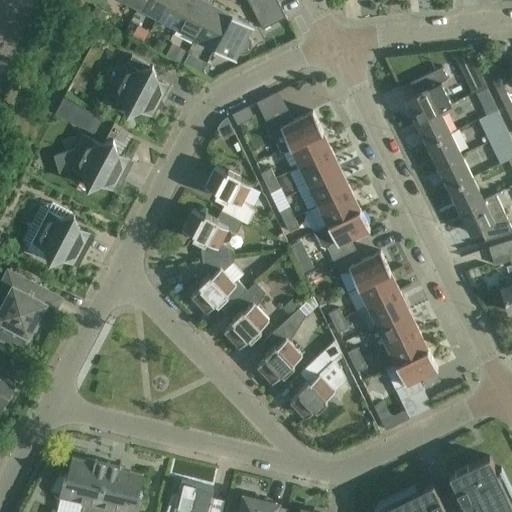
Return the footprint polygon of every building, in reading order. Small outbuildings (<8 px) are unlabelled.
[(158,17),(167,0),(142,0),(139,7),(158,17)] [(177,27),(191,0),(167,0),(158,17),(177,27)] [(196,37),(214,3),(208,0),(191,0),(177,27),(196,37)] [(257,16),(280,4),(278,0),(257,0),(250,4),(257,16)] [(216,47),(233,13),(229,11),(228,13),(224,11),(225,9),(214,3),(196,37),(216,47)] [(287,18),(280,4),(257,16),(264,30),(265,29),(264,28),(285,17),(286,18),(287,18)] [(248,34),(253,24),(242,18),(241,20),(237,18),(238,16),(233,13),(216,47),(235,58),(238,53),(240,54),(243,54),(245,54),(248,53),(250,51),(251,50),(252,48),(252,47),(252,46),(253,45),(253,44),(253,42),(252,41),(251,38),(250,36),(249,35),(248,34)] [(475,50),(458,59),(475,93),(476,92),(487,87),(478,69),(475,50)] [(152,66),(132,55),(112,93),(124,99),(128,113),(141,108),(157,117),(162,107),(159,105),(161,101),(165,102),(173,87),(157,78),(153,66),(152,66)] [(430,89),(442,83),(449,79),(442,66),(411,82),(416,94),(430,87),(430,89)] [(417,121),(440,110),(452,104),(442,83),(430,89),(430,87),(416,94),(406,99),(417,121)] [(498,109),(487,87),(476,92),(487,115),(498,109)] [(77,103),(65,97),(53,118),(62,123),(66,116),(71,115),(77,103)] [(254,119),(248,106),(233,114),(239,126),(254,119)] [(289,109),(267,120),(266,120),(281,151),(291,146),(321,132),(321,133),(323,132),(313,111),(294,120),(289,109)] [(508,132),(498,109),(487,115),(498,137),(508,132)] [(451,132),(440,110),(417,121),(428,144),(451,132)] [(328,146),(321,133),(321,132),(291,146),(300,166),(332,150),(330,145),(328,146)] [(462,155),(451,132),(428,144),(439,166),(462,155)] [(511,139),(508,132),(498,137),(490,141),(500,163),(509,160),(511,158),(511,139)] [(114,140),(101,144),(82,134),(73,151),(53,157),(58,172),(73,168),(85,174),(89,187),(102,183),(117,191),(123,181),(119,179),(122,175),(125,177),(134,161),(118,152),(114,140)] [(335,156),(332,150),(300,166),(310,185),(340,171),(333,157),(335,156)] [(473,177),(462,155),(439,166),(450,189),(473,177)] [(222,210),(243,221),(248,223),(255,211),(243,200),(251,184),(240,178),(241,176),(229,169),(227,171),(216,166),(206,186),(217,192),(216,194),(227,200),(222,210)] [(266,183),(276,178),(271,168),(261,173),(266,183)] [(347,185),(340,171),(310,185),(319,205),(352,189),(349,184),(347,185)] [(484,199),(473,177),(450,189),(461,211),(484,199)] [(276,178),(266,183),(271,193),(281,188),(276,178)] [(354,194),(352,189),(319,205),(329,224),(358,209),(352,195),(354,194)] [(511,226),(496,194),(484,199),(461,211),(471,233),(482,228),(488,240),(511,231),(511,226)] [(33,242),(28,250),(50,261),(63,257),(79,265),(84,255),(81,254),(83,249),(86,251),(95,235),(79,227),(75,214),(53,202),(49,210),(50,211),(33,242)] [(438,224),(452,218),(444,202),(430,208),(438,224)] [(290,207),(280,212),(285,222),(295,217),(290,207)] [(194,208),(183,228),(194,234),(193,237),(205,243),(202,249),(203,259),(235,256),(234,249),(221,243),(229,227),(238,231),(243,221),(222,210),(218,218),(206,212),(205,214),(194,208)] [(361,208),(358,209),(329,224),(315,231),(322,245),(327,247),(334,260),(356,249),(351,238),(371,229),(361,208)] [(300,227),(295,217),(285,222),(290,231),(300,227)] [(289,244),(283,233),(279,235),(277,239),(289,244)] [(511,239),(489,247),(495,265),(510,260),(511,265),(506,267),(511,284),(502,287),(510,312),(511,311),(511,239)] [(293,254),(311,284),(327,275),(310,245),(293,254)] [(391,271),(381,251),(362,260),(356,249),(334,260),(340,274),(351,271),(359,287),(389,272),(391,271)] [(239,280),(236,283),(224,270),(235,260),(235,256),(203,259),(204,269),(209,274),(200,283),(201,285),(192,294),(208,311),(217,302),(225,311),(235,302),(248,290),(239,280)] [(20,342),(25,332),(29,334),(42,308),(53,314),(61,298),(9,270),(0,287),(11,293),(0,313),(0,332),(1,333),(0,334),(0,335),(11,341),(12,339),(20,342)] [(396,286),(389,272),(359,287),(368,306),(400,290),(398,285),(396,286)] [(266,292),(256,282),(248,290),(235,302),(242,310),(232,319),(234,321),(225,329),(241,346),(250,337),(252,339),(262,330),(260,328),(270,319),(257,306),(266,292)] [(403,295),(400,290),(368,306),(359,310),(369,330),(378,326),(408,311),(401,296),(403,295)] [(325,293),(315,298),(319,306),(328,302),(325,293)] [(293,301),(284,311),(289,317),(290,316),(299,308),(293,301)] [(290,341),(299,327),(306,315),(299,308),(290,316),(289,317),(268,337),(275,345),(265,354),(267,356),(258,364),(274,381),(283,372),(285,374),(295,365),(293,363),(303,354),(290,341)] [(329,313),(334,322),(344,318),(339,308),(329,313)] [(415,325),(408,311),(378,326),(369,330),(378,349),(387,345),(419,329),(417,324),(415,325)] [(349,327),(344,318),(334,322),(339,332),(349,327)] [(422,334),(419,329),(387,345),(397,365),(427,350),(426,349),(420,335),(422,334)] [(334,360),(341,353),(335,340),(322,352),(301,372),(308,380),(298,389),(300,391),(291,400),(307,416),(316,408),(318,410),(328,400),(326,398),(346,380),(341,369),(334,360)] [(358,347),(348,352),(353,363),(363,357),(358,347)] [(397,365),(387,369),(402,400),(424,389),(419,378),(438,368),(428,348),(426,349),(427,350),(397,365)] [(367,367),(363,357),(353,363),(357,372),(367,367)] [(4,378),(10,366),(0,360),(0,411),(1,412),(16,384),(4,378)] [(411,419),(433,408),(424,389),(402,400),(411,419)] [(275,423),(289,411),(282,403),(269,414),(275,423)] [(490,456),(434,483),(424,488),(425,490),(418,493),(414,486),(381,502),(379,504),(378,505),(376,507),(375,509),(375,511),(374,511),(511,511),(511,488),(503,469),(498,471),(490,456)] [(97,511),(109,462),(95,459),(95,462),(86,460),(86,461),(72,458),(68,475),(65,474),(64,476),(61,476),(53,490),(60,492),(60,496),(85,502),(82,511),(97,511)] [(130,471),(130,470),(122,468),(123,465),(109,462),(97,511),(111,511),(112,508),(127,511),(138,511),(143,493),(140,492),(144,475),(130,471)] [(174,492),(166,511),(208,511),(212,496),(214,487),(182,480),(179,495),(175,494),(175,492),(174,492)] [(276,511),(278,506),(278,504),(264,501),(265,500),(244,494),(240,510),(241,511),(240,511),(276,511)]
